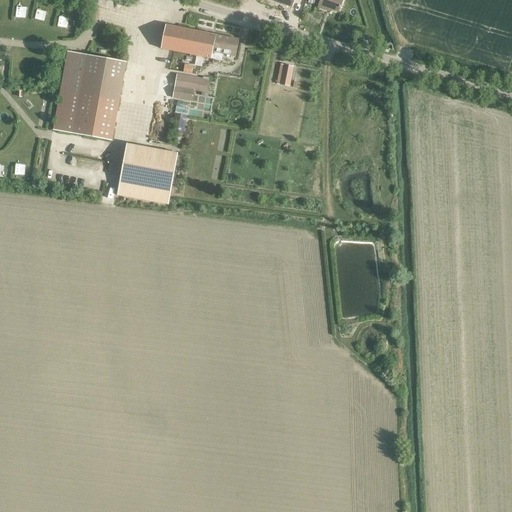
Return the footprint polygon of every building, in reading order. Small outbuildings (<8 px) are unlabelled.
[(338,12),(341,0),(319,0),(317,8),(325,11),(327,8),(338,12)] [(160,49),(211,59),(221,61),(223,54),(233,56),(237,39),(165,25),(160,49)] [(112,141),(119,102),(126,62),(67,51),(53,130),(112,141)] [(289,86),(293,66),(280,64),(277,84),(289,86)] [(206,93),(208,80),(160,72),(153,107),(168,110),(171,96),(189,100),(191,90),(206,93)] [(126,144),(117,195),(168,205),(178,153),(126,144)]
